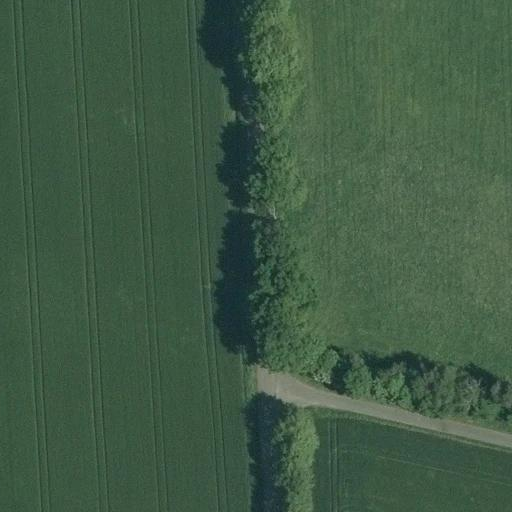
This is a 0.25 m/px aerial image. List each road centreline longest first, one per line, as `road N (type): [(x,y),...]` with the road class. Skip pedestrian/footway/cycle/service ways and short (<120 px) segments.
road 1 (unclassified): [(272,396),(253,0)]
road 2 (unclassified): [(511,449),(272,396)]
